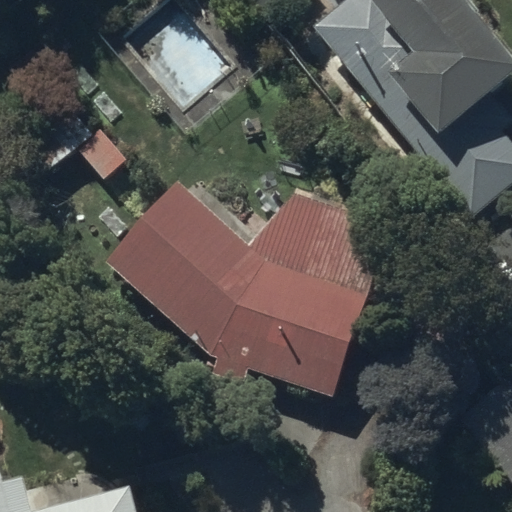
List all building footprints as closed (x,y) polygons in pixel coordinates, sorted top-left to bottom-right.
[(268,0),(277,12),(292,0),(268,0)] [(441,0),(365,0),(315,44),(474,235),(511,202),(511,161),(500,147),(511,137),(511,128),(501,115),(511,105),(511,82),(477,41),(480,23),(463,2),(442,0),(441,0)] [(71,119),(20,161),(51,198),(88,168),(105,190),(126,172),(100,141),(94,146),(71,119)] [(389,237),(290,207),(253,261),(182,200),(110,277),(218,374),(215,386),(247,396),(250,386),(337,412),(389,237)] [(511,241),(474,271),(511,317),(511,241)] [(511,389),(462,431),(511,492),(511,389)] [(132,511),(130,502),(92,511),(31,511),(26,492),(6,497),(0,475),(0,511),(132,511)]
